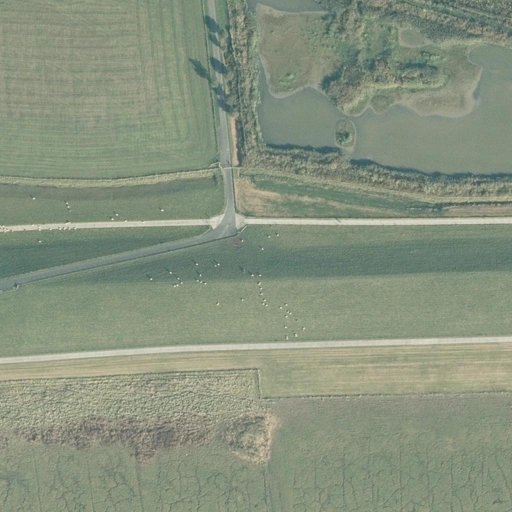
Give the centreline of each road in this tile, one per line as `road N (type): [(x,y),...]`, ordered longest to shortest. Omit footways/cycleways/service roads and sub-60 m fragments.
road 1 (track): [(0,361),(511,339)]
road 2 (track): [(229,222),(511,221)]
road 3 (track): [(229,222),(213,236),(0,287)]
road 4 (track): [(0,229),(229,222)]
road 5 (track): [(210,0),(229,222)]
